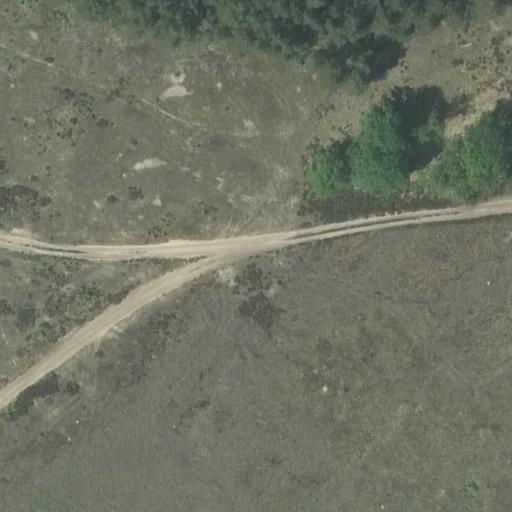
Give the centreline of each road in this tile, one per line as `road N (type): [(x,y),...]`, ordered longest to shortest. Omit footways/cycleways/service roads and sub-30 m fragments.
road 1 (track): [(0,401),(139,299),(258,248)]
road 2 (track): [(258,248),(89,255),(0,241)]
road 3 (track): [(511,206),(258,248)]
